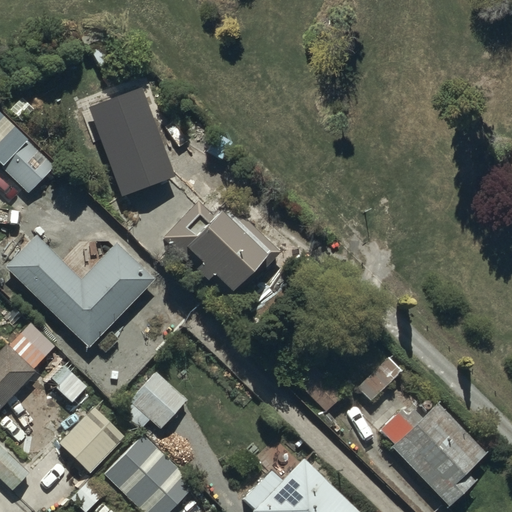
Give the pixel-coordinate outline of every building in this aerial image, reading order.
[(278,250),(226,199),(210,214),(171,174),(139,86),(87,105),(117,196),(125,195),(140,218),(131,227),(162,261),(180,244),(197,262),(191,268),(203,280),(210,273),(226,290),(233,297),(278,250)] [(0,111),(0,163),(29,192),(55,166),(0,111)] [(31,232),(0,265),(86,347),(152,278),(113,241),(78,277),(31,232)] [(0,404),(30,371),(1,345),(0,345),(0,404)] [(368,402),(399,370),(385,356),(354,387),(368,402)] [(65,361),(50,377),(58,384),(54,388),(70,402),(85,386),(69,372),(73,369),(65,361)] [(311,364),(294,381),(323,412),(341,395),(311,364)] [(156,373),(118,410),(138,430),(148,420),(157,429),(184,401),(156,373)] [(392,443),(388,446),(446,507),(473,481),(463,471),(485,451),(428,391),(416,403),(424,411),(419,416),(411,408),(403,414),(398,409),(378,428),(392,443)] [(91,406),(56,441),(87,472),(122,436),(91,406)] [(142,434),(103,474),(141,511),(164,511),(192,484),(142,434)] [(0,442),(0,481),(10,491),(29,471),(0,442)] [(270,469),(240,500),(252,511),(354,511),(300,460),(281,480),(270,469)] [(85,479),(68,498),(84,511),(100,492),(85,479)]
